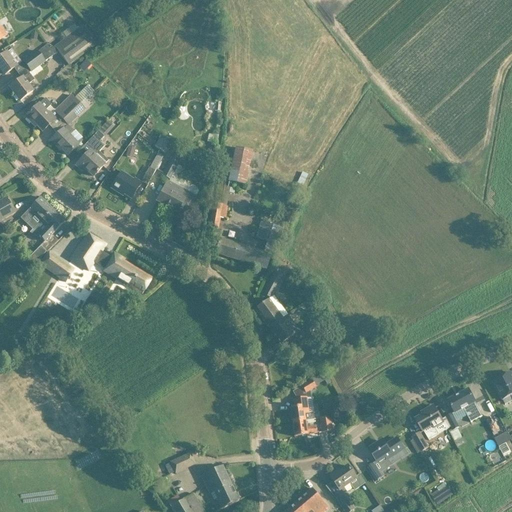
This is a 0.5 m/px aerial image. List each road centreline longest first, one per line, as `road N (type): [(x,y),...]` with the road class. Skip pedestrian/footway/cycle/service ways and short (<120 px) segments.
road 1 (tertiary): [(266,470),(255,354),(234,298),(200,267),(53,190),(0,129)]
road 2 (unclassified): [(266,470),(323,460),(406,396),(511,345)]
